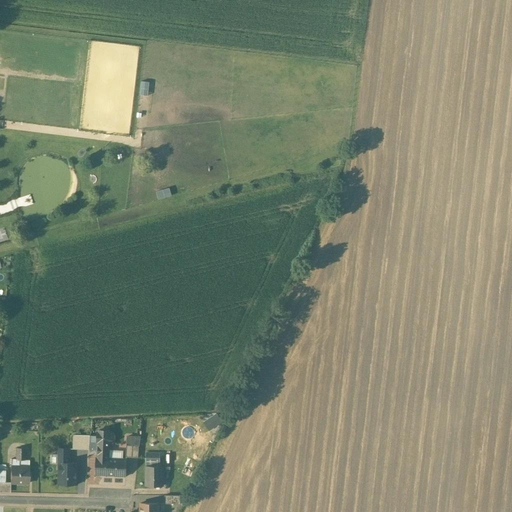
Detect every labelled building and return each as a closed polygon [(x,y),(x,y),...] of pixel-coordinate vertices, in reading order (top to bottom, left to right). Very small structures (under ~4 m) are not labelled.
[(139,94),(147,95),(148,81),(141,81),(139,94)] [(155,190),(156,198),(170,196),(169,188),(155,190)] [(16,199),(19,207),(33,203),(31,195),(16,199)] [(216,414),(202,421),(208,430),(221,422),(216,414)] [(124,459),(106,458),(106,442),(108,442),(111,439),(111,434),(109,432),(107,432),(107,430),(96,430),(96,431),(95,431),(94,442),(96,442),(95,458),(94,458),(93,473),(113,474),(113,475),(122,475),(122,476),(123,476),(124,459)] [(88,435),(71,435),(71,449),(87,449),(88,435)] [(138,445),(126,445),(126,456),(138,457),(138,445)] [(27,460),(22,460),(23,448),(15,448),(15,459),(11,459),(11,466),(9,466),(9,482),(27,483),(27,460)] [(68,462),(68,448),(56,448),(56,463),(57,463),(57,475),(56,475),(56,480),(57,480),(57,484),(74,484),(75,462),(68,462)] [(160,452),(146,452),(146,460),(160,460),(160,452)] [(160,460),(146,460),(146,465),(146,485),(163,485),(163,466),(160,465),(160,460)] [(179,498),(163,497),(164,505),(179,507),(179,498)]
